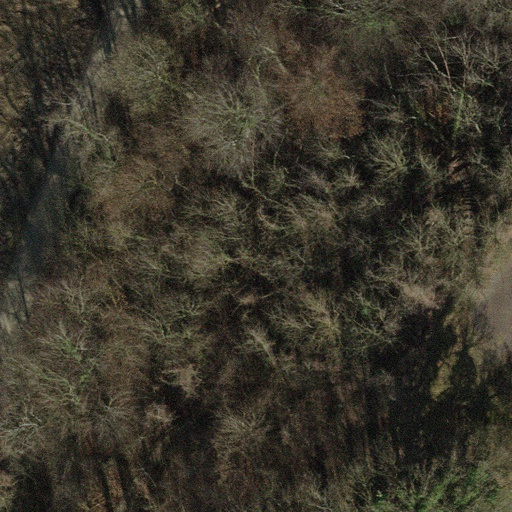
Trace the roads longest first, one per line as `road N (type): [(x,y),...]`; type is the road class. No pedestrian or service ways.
road 1 (track): [(134,0),(12,303),(0,385)]
road 2 (track): [(511,279),(448,374),(432,417),(451,462),(511,460)]
